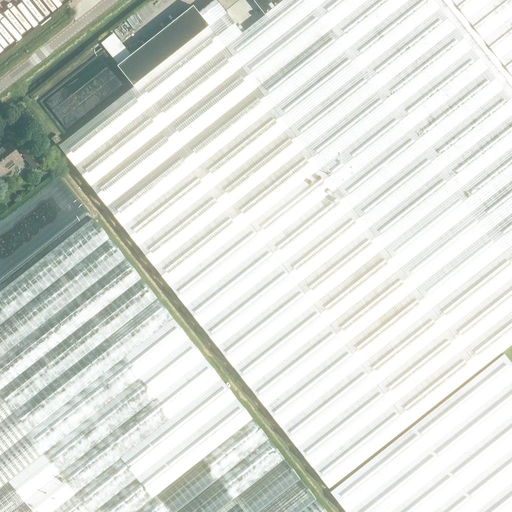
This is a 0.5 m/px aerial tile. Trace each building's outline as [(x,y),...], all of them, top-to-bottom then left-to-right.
[(511,344),(511,99),(433,0),(255,0),(254,1),(266,16),(243,34),(217,1),(200,14),(211,28),(211,29),(385,250),(480,370),(511,344)] [(511,0),(433,0),(511,99),(511,0)] [(211,28),(200,14),(195,8),(119,68),(135,88),(211,29),(211,28)] [(385,250),(211,29),(135,88),(60,147),(171,288),(330,488),(480,370),(385,250)] [(53,139),(57,145),(61,141),(57,136),(53,139)] [(34,170),(41,165),(23,142),(13,150),(8,144),(0,149),(0,175),(1,177),(25,158),(34,170)] [(324,511),(93,219),(0,292),(0,511),(324,511)] [(511,511),(511,361),(506,354),(331,493),(345,511),(511,511)]
